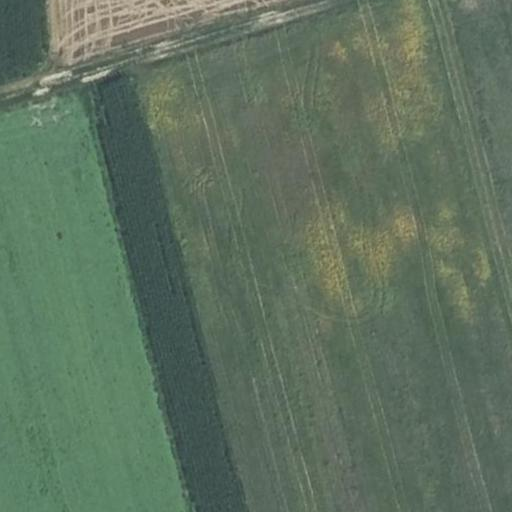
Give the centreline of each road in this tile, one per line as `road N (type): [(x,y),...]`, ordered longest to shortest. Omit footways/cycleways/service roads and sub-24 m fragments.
road 1 (track): [(0,99),(334,0)]
road 2 (track): [(432,0),(511,294)]
